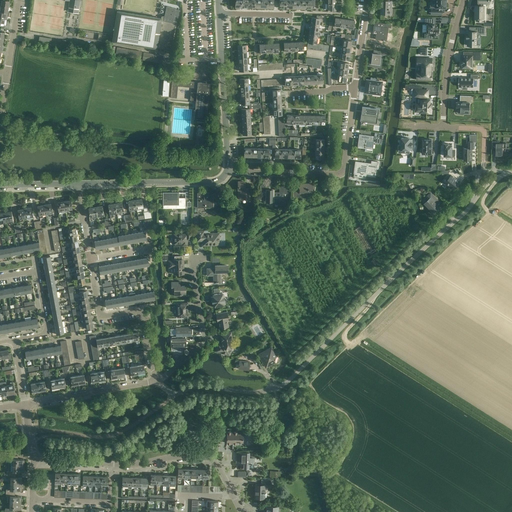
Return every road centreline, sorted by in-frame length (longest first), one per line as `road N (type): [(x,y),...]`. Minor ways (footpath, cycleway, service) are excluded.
road 1 (residential): [(174,396),(198,386),(256,392),(282,385),(472,202)]
road 2 (residential): [(34,459),(209,458),(235,494)]
road 3 (residential): [(226,171),(339,175),(354,89)]
road 4 (residential): [(154,382),(140,312),(99,315),(89,259)]
road 5 (residential): [(158,382),(204,340),(191,259),(208,256)]
road 6 (tertiary): [(226,171),(218,13)]
road 7 (tertiary): [(75,184),(213,182),(226,171)]
road 8 (residential): [(154,382),(24,404)]
road 9 (residential): [(0,276),(35,271),(46,334),(14,339)]
road 10 (residential): [(463,0),(442,127)]
